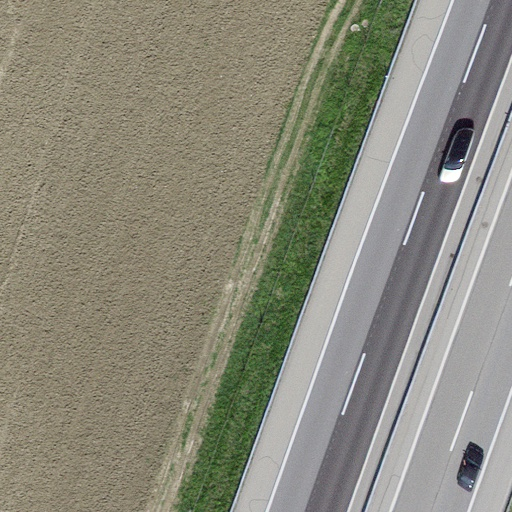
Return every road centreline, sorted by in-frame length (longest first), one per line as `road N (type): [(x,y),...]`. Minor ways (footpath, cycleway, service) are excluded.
road 1 (motorway): [(494,0),(308,511)]
road 2 (motorway): [(429,511),(511,282)]
